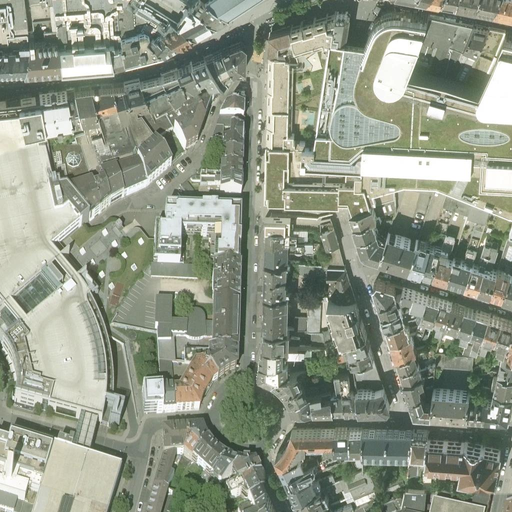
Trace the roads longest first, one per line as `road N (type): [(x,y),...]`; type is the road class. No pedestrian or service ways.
road 1 (residential): [(251,205),(255,80),(230,89),(197,164),(162,202)]
road 2 (residential): [(251,205),(247,385)]
road 3 (residential): [(408,419),(358,265)]
road 4 (residential): [(358,265),(511,308)]
road 5 (residential): [(144,452),(0,418)]
road 6 (residential): [(280,420),(408,419)]
